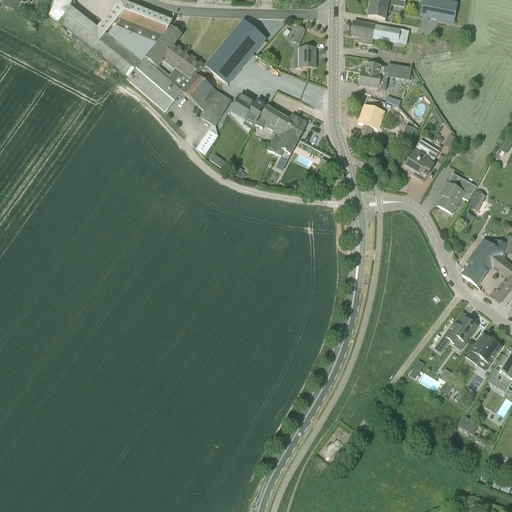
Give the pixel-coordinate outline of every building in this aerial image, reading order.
[(13,0),(2,0),(0,5),(15,11),(19,2),(13,0)] [(56,0),(49,17),(58,25),(108,65),(139,29),(145,12),(116,1),(94,28),(83,19),(69,8),(72,0),(56,0)] [(405,3),(393,0),(390,0),(370,0),(367,19),(384,22),(385,20),(390,21),(391,12),(403,15),(405,3)] [(432,0),(422,0),(422,4),(419,17),(453,23),(456,4),(432,0)] [(129,83),(139,69),(164,37),(171,23),(145,12),(139,29),(108,65),(127,80),(126,81),(129,83)] [(229,87),(268,41),(245,22),(206,68),(229,87)] [(400,32),(353,23),(352,27),(349,27),(348,31),(352,32),(351,37),(359,38),(357,44),(371,47),(372,41),(397,45),(400,32)] [(299,46),(304,31),(298,28),(292,43),(299,46)] [(171,99),(176,94),(186,82),(201,70),(172,48),(179,38),(170,31),(165,38),(164,37),(139,69),(129,83),(161,111),(171,99)] [(315,70),(315,49),(299,49),(299,70),(315,70)] [(397,81),(399,68),(391,67),(391,71),(379,69),(366,68),(364,77),(360,77),(358,89),(376,91),(378,78),(397,81)] [(202,70),(201,70),(186,82),(176,94),(171,99),(161,111),(165,114),(182,94),(204,113),(200,119),(217,129),(219,126),(217,125),(230,102),(216,94),(196,76),(202,70)] [(243,93),(235,104),(239,106),(241,108),(239,111),(246,115),(242,123),(250,127),(253,129),(255,127),(259,119),(260,119),(267,107),(251,97),(243,93)] [(378,132),(385,113),(364,106),(357,125),(363,127),(360,134),(351,132),(348,139),(349,139),(348,140),(356,143),(366,147),(372,130),(378,132)] [(288,121),(267,109),(267,107),(260,119),(259,119),(255,127),(261,131),(263,127),(280,137),(278,141),(273,139),(266,152),(273,155),(293,118),(291,116),(288,121)] [(437,123),(441,121),(434,111),(431,113),(437,123)] [(293,118),(273,155),(281,160),(284,154),(290,157),(306,124),(293,118)] [(409,144),(414,129),(405,127),(401,141),(409,144)] [(222,134),(213,153),(219,156),(229,137),(222,134)] [(449,151),(456,140),(449,136),(442,147),(449,151)] [(511,142),(505,138),(497,150),(506,155),(511,144),(511,142)] [(423,183),(434,165),(432,164),(438,153),(419,142),(413,151),(404,167),(414,172),(411,176),(423,183)] [(457,156),(462,149),(455,145),(451,152),(457,156)] [(213,155),(209,161),(222,169),(226,163),(213,155)] [(237,169),(233,175),(240,179),(244,173),(237,169)] [(476,188),(452,175),(447,184),(446,183),(443,189),(446,191),(437,207),(451,215),(461,199),(468,203),(476,188)] [(480,218),(488,200),(474,194),(466,210),(480,218)] [(465,231),(473,219),(467,215),(459,227),(465,231)] [(509,257),(511,249),(511,239),(509,238),(503,255),(509,257)] [(492,247),(482,241),(465,265),(469,268),(461,277),(476,289),(491,268),(495,272),(501,263),(502,260),(504,258),(500,255),(501,254),(502,254),(505,245),(495,241),(492,247)] [(499,305),(511,288),(511,267),(502,260),(501,263),(495,272),(505,280),(493,295),(492,293),(488,298),(489,299),(489,298),(498,306),(499,305)] [(476,328),(465,319),(459,328),(453,324),(443,337),(449,341),(453,336),(464,344),(476,328)] [(465,359),(476,367),(481,361),(489,366),(501,349),(492,343),(491,343),(487,340),(485,343),(479,339),(465,359)] [(511,354),(508,360),(503,357),(486,384),(486,385),(490,380),(507,391),(511,383),(511,354)] [(411,378),(417,380),(424,365),(417,362),(411,378)] [(445,385),(449,378),(442,374),(438,381),(445,385)] [(465,418),(458,428),(473,437),(479,427),(465,418)] [(494,480),(491,488),(498,492),(502,484),(494,480)] [(511,487),(503,484),(500,492),(508,495),(511,487)]
